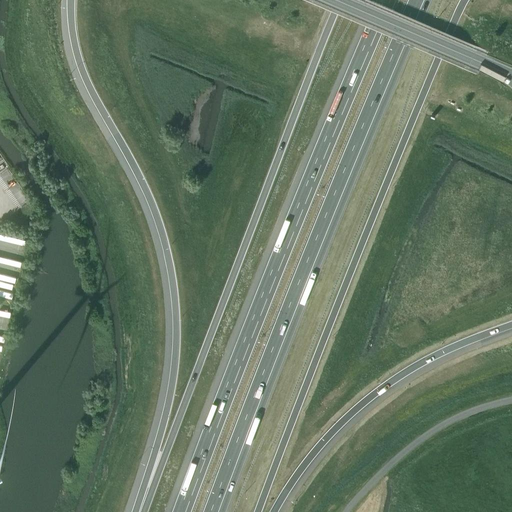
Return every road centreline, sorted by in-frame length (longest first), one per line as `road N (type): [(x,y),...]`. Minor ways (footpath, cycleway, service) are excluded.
road 1 (motorway): [(385,0),(272,263),(178,511)]
road 2 (motorway): [(213,511),(418,0)]
road 3 (motorway): [(258,511),(462,0)]
road 4 (motorway): [(340,0),(143,511)]
road 5 (motorway): [(70,0),(84,78),(155,210),(173,286),(171,385),(136,511)]
road 6 (motorway): [(273,511),(316,448),(365,401),(432,358),(511,325)]
road 7 (unclassified): [(346,511),(438,428),(511,399)]
road 8 (secondary): [(335,0),(495,67)]
